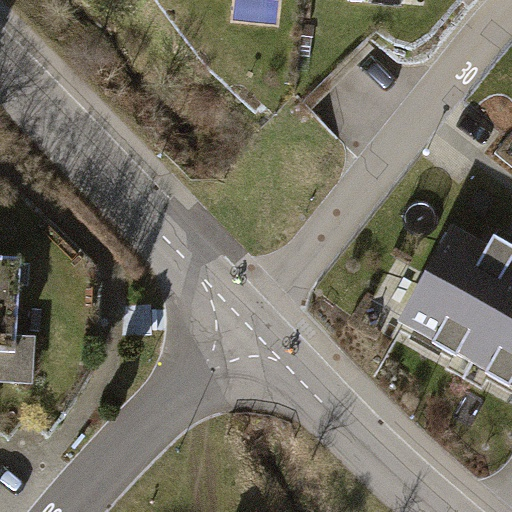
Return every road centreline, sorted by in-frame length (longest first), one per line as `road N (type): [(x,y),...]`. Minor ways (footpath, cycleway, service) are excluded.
road 1 (residential): [(254,333),(511,12)]
road 2 (residential): [(254,333),(0,81)]
road 3 (residential): [(451,511),(254,333)]
road 4 (residential): [(254,333),(76,511)]
